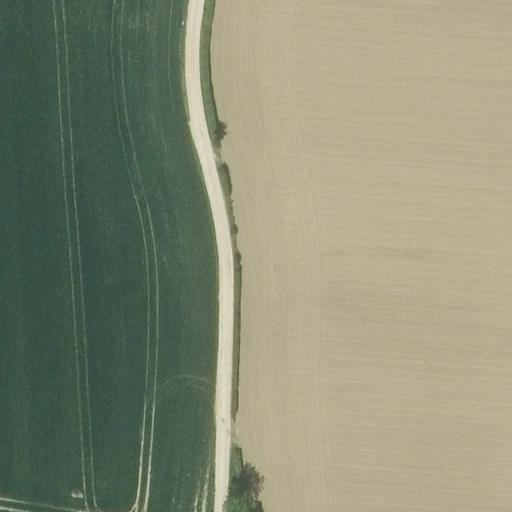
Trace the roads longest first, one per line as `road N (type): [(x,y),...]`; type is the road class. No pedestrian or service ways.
road 1 (track): [(195,0),(191,85),(227,249),(225,358)]
road 2 (unclassified): [(225,358),(220,511)]
